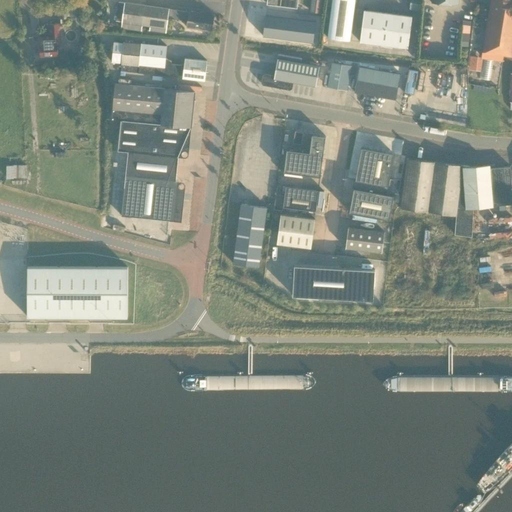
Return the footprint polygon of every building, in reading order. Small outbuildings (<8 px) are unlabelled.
[(297,12),(297,7),(298,0),(267,0),(267,4),(289,6),(288,11),(297,12)] [(311,0),(310,12),(320,13),(322,0),(311,0)] [(354,0),(332,0),(328,38),(350,40),(354,0)] [(410,0),(409,10),(420,11),(421,0),(410,0)] [(511,0),(490,0),(483,52),(511,56),(511,1),(511,2),(511,0)] [(119,1),(116,21),(122,22),(121,28),(142,31),(142,25),(150,26),(149,31),(167,33),(169,18),(170,9),(170,8),(125,2),(119,1)] [(58,23),(73,20),(74,26),(79,25),(77,5),(65,6),(57,7),(58,23)] [(170,9),(169,18),(187,20),(186,28),(212,31),(215,14),(189,10),(189,11),(170,9)] [(360,42),(408,48),(412,16),(364,10),(360,42)] [(263,36),(313,42),(315,22),(265,15),(263,36)] [(39,46),(39,56),(57,55),(57,53),(57,46),(60,46),(59,24),(49,24),(50,34),(39,35),(39,46)] [(468,41),(469,41),(470,25),(463,25),(461,44),(468,45),(468,41)] [(124,42),(114,41),(112,62),(122,63),(121,71),(181,77),(182,65),(171,64),(172,62),(165,59),(167,46),(124,42)] [(57,55),(58,64),(67,63),(66,52),(57,53),(57,55)] [(468,70),(476,71),(477,57),(470,56),(468,70)] [(207,60),(185,57),(183,78),(205,81),(207,60)] [(263,75),(262,83),(263,85),(290,90),(292,88),(293,82),(316,86),(320,66),(278,58),(275,75),(265,73),(263,75)] [(347,90),(347,88),(352,60),(333,58),(328,87),(347,90)] [(352,60),(347,88),(355,89),(355,91),(395,99),(402,66),(352,60)] [(408,81),(418,82),(420,70),(409,68),(408,81)] [(195,92),(177,90),(115,84),(112,120),(121,121),(118,151),(128,152),(121,216),(181,222),(176,180),(178,157),(191,127),(192,127),(195,92)] [(293,143),(301,144),(303,132),(295,131),(293,143)] [(325,136),(312,135),(310,153),(287,150),(284,172),(320,176),(325,136)] [(388,186),(394,154),(361,148),(349,212),(389,219),(394,195),(386,194),(388,186)] [(456,216),(463,166),(407,158),(400,208),(456,216)] [(29,177),(29,164),(8,165),(8,178),(29,177)] [(463,166),(456,216),(455,235),(472,236),(473,206),(492,205),(493,205),(490,168),(490,164),(470,166),(463,166)] [(490,168),(493,205),(511,203),(511,190),(510,166),(490,168)] [(283,207),(316,211),(318,191),(286,186),(283,207)] [(233,263),(259,266),(267,207),(241,204),(233,263)] [(315,219),(281,215),(277,244),(311,248),(315,219)] [(384,232),(348,228),(346,248),(382,252),(384,232)] [(327,267),(295,265),(293,295),(373,300),(375,270),(327,267)] [(128,267),(28,267),(28,317),(128,317),(128,267)]
